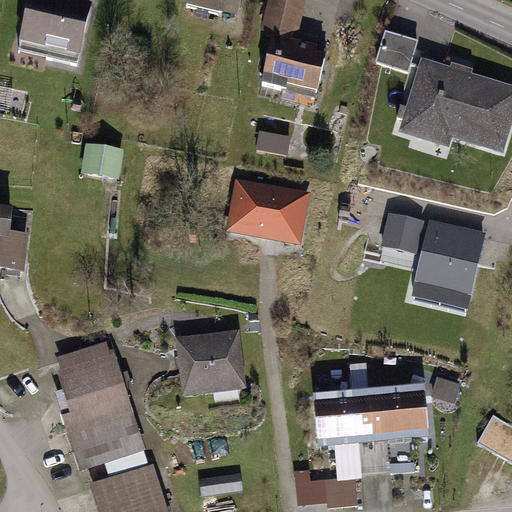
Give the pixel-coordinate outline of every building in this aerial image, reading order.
[(89,10),(42,0),(26,0),(13,59),(76,72),(89,10)] [(233,0),(179,0),(178,12),(230,21),(233,0)] [(305,0),(267,0),(260,36),(271,38),(260,88),(312,100),(322,53),(295,48),(305,0)] [(416,48),(383,37),(373,66),(407,77),(416,48)] [(511,115),(511,91),(417,63),(394,135),(445,151),(448,141),(499,157),(511,115)] [(121,154),(82,149),(78,179),(117,184),(121,154)] [(312,197),(237,183),(227,235),(301,250),(312,197)] [(7,213),(0,212),(0,275),(16,277),(19,240),(4,239),(7,213)] [(426,222),(390,214),(383,248),(419,255),(426,222)] [(487,234),(432,221),(414,297),(469,310),(487,234)] [(230,333),(168,342),(176,397),(238,389),(230,333)] [(58,420),(76,475),(140,455),(104,344),(53,360),(60,382),(55,384),(65,417),(58,420)] [(381,388),(381,373),(355,373),(355,388),(381,388)] [(459,387),(436,379),(429,399),(452,407),(459,387)] [(306,398),(310,452),(421,443),(417,390),(306,398)] [(511,424),(492,417),(481,448),(511,459),(511,424)] [(163,511),(150,469),(86,490),(92,511),(163,511)]
